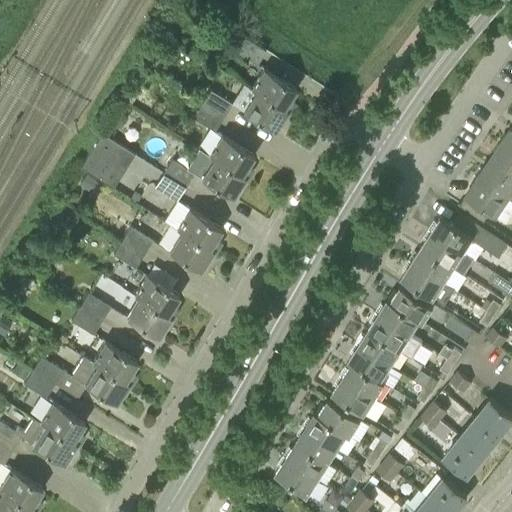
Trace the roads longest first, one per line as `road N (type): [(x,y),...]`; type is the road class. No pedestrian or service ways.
road 1 (residential): [(384,141),(350,119),(117,511)]
road 2 (tertiary): [(166,511),(384,141)]
road 3 (residential): [(216,511),(422,163)]
road 4 (tertiary): [(384,141),(491,0)]
road 5 (residential): [(422,163),(511,33)]
